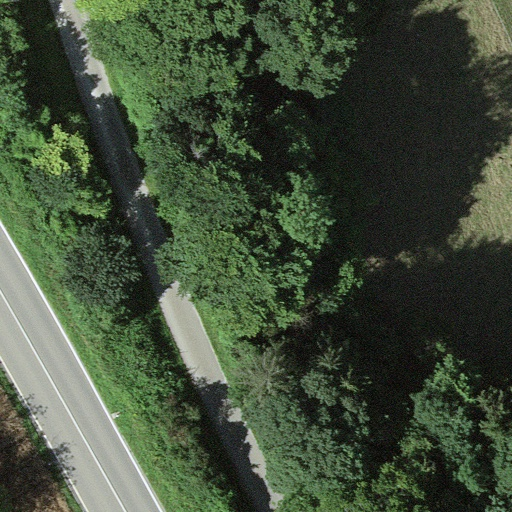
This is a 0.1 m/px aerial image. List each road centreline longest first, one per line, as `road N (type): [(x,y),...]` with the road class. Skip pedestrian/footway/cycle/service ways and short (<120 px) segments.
road 1 (unclassified): [(280,511),(234,429),(146,225),(68,0)]
road 2 (secondary): [(0,291),(124,511)]
